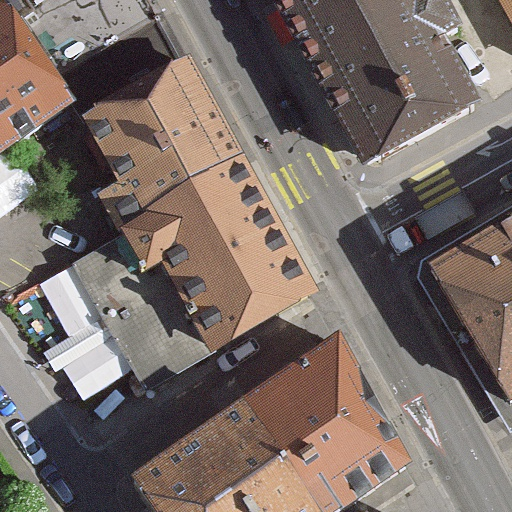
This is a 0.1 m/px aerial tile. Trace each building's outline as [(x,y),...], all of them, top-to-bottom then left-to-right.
[(16,0),(2,10),(67,110),(169,39),(148,0),(16,0)] [(282,0),(277,3),(368,172),(476,114),(442,50),(462,39),(441,0),(282,0)] [(511,0),(498,0),(511,24),(511,0)] [(0,156),(67,110),(2,10),(0,11),(0,156)] [(240,170),(169,39),(67,110),(138,227),(240,170)] [(307,296),(240,170),(138,227),(73,266),(147,394),(307,296)] [(511,230),(424,284),(509,425),(511,423),(511,230)] [(335,347),(230,418),(298,511),(342,511),(404,469),(335,347)] [(298,511),(230,418),(132,486),(149,511),(298,511)]
